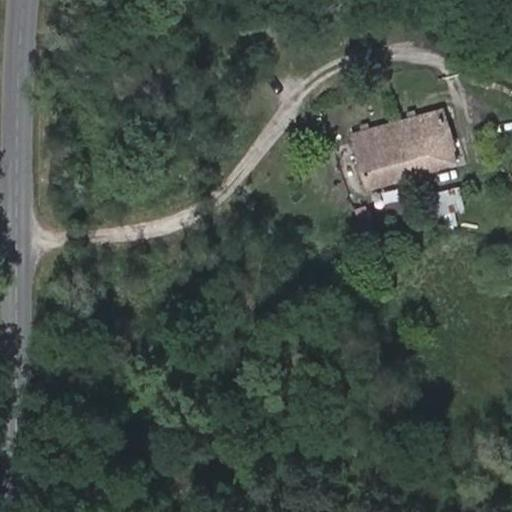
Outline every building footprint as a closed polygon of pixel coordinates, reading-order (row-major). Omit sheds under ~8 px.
[(301,46),(287,0),(271,0),(250,6),(265,56),(301,46)] [(269,102),(261,85),(246,92),(253,109),(269,102)] [(457,162),(442,109),(415,117),(413,111),(407,113),(409,118),(368,130),(367,124),(360,126),(362,131),(349,135),(351,142),(356,161),(364,187),(457,162)] [(356,161),(351,142),(337,146),(342,164),(356,161)] [(434,221),(467,213),(460,184),(427,193),(434,221)]
